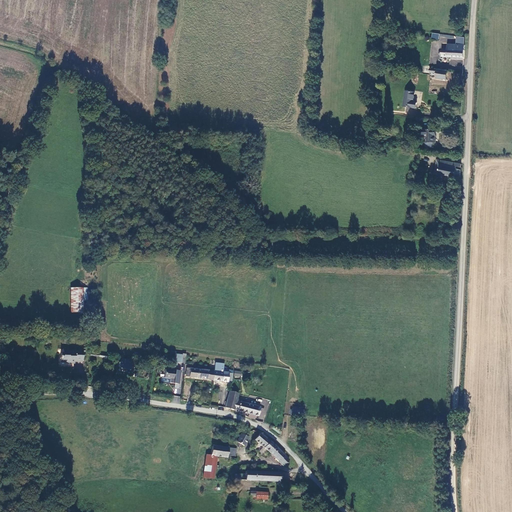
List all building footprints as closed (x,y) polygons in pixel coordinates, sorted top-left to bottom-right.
[(442,51),(441,58),(463,60),(464,46),(447,45),(447,51),(442,51)] [(431,74),(438,75),(437,80),(448,82),(449,76),(449,72),(432,69),(431,74)] [(414,95),(405,94),(403,108),(416,110),(417,104),(413,104),(414,95)] [(438,135),(438,129),(427,129),(427,128),(423,128),(423,131),(422,131),(422,136),(423,136),(423,138),(427,138),(427,141),(427,146),(435,146),(435,141),(437,141),(437,135),(438,135)] [(461,165),(437,161),(434,175),(458,179),(461,165)] [(77,289),(70,290),(71,313),(78,313),(77,289)] [(60,356),(60,363),(70,363),(70,365),(75,365),(75,363),(81,363),(81,355),(83,355),(83,350),(73,350),(73,352),(67,352),(67,351),(63,351),(63,356),(60,356)] [(181,358),(174,356),(173,365),(176,366),(176,364),(180,364),(181,358)] [(211,379),(230,382),(231,374),(227,373),(227,369),(217,367),(216,373),(187,368),(186,375),(206,378),(211,379)] [(165,368),(164,377),(169,378),(168,382),(177,383),(179,371),(165,368)] [(261,407),(237,401),(239,393),(231,391),(227,407),(258,416),(261,407)] [(249,436),(243,433),(238,442),(245,445),(249,436)] [(254,439),(282,464),(288,458),(260,433),(254,439)] [(210,446),(208,455),(211,455),(224,456),(226,448),(210,446)] [(234,448),(228,447),(227,455),(235,456),(236,448),(234,448)] [(208,455),(203,455),(201,475),(209,477),(211,455),(208,455)] [(238,469),(238,480),(282,483),(282,472),(238,469)]
